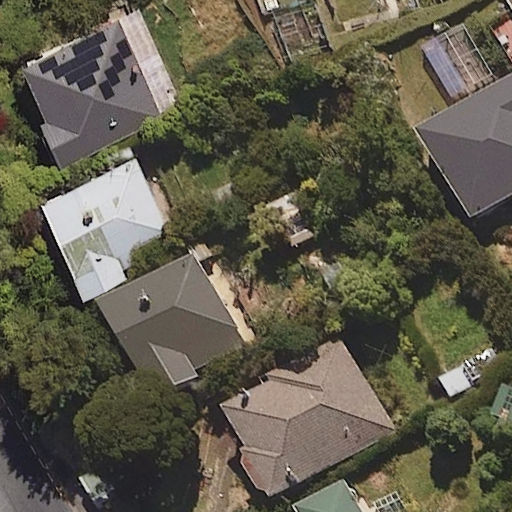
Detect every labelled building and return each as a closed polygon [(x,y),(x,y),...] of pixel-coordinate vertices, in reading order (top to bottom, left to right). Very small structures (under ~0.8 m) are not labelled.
[(61,167),(163,115),(113,17),(12,69),(61,167)] [(511,93),(426,150),(481,232),(511,211),(511,93)] [(169,236),(135,162),(37,207),(82,305),(140,278),(130,254),(169,236)] [(301,203),(268,223),(282,247),(315,228),(301,203)] [(250,355),(196,272),(104,332),(163,422),(208,393),(204,385),(250,355)] [(284,511),(399,433),(338,343),(267,394),(271,400),(225,433),(279,511),(284,511)] [(511,393),(503,391),(493,425),(511,430),(511,393)] [(358,511),(349,498),(326,511),(358,511)]
